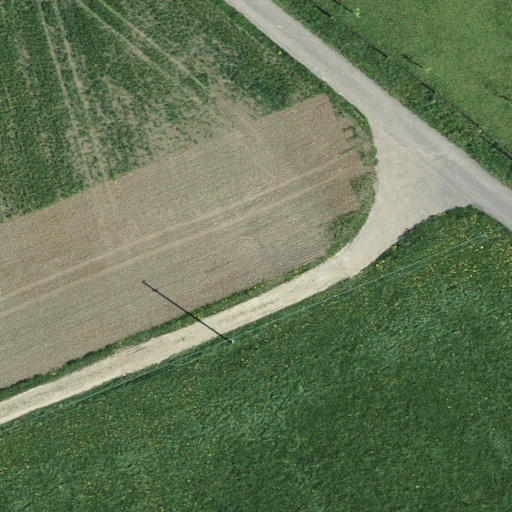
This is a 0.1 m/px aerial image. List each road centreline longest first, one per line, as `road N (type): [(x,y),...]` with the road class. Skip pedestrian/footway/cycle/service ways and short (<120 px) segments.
road 1 (track): [(437,161),(394,217),(317,281),(0,414)]
road 2 (residential): [(511,221),(243,0)]
